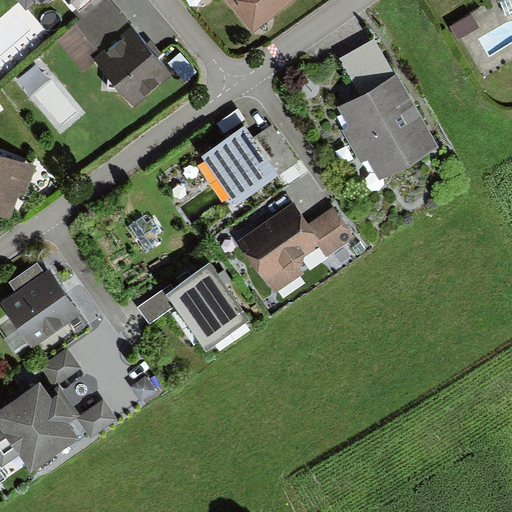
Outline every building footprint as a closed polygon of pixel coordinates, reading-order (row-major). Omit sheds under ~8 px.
[(113,0),(98,0),(75,19),(96,44),(128,17),(113,0)] [(227,0),(251,28),(285,0),(227,0)] [(473,10),(449,24),(457,38),(481,24),(473,10)] [(134,101),(172,70),(132,22),(95,53),(109,70),(108,83),(120,84),(134,101)] [(395,71),(374,34),(341,52),(362,90),(333,106),(372,176),(437,139),(397,70),(395,71)] [(201,147),(234,195),(275,168),(278,173),(296,161),(271,124),(257,134),(245,117),(201,147)] [(36,162),(0,147),(0,208),(9,212),(19,187),(25,190),(36,162)] [(296,198),(240,236),(276,288),(304,269),(298,260),(320,244),(326,252),(353,233),(333,204),(311,219),(296,198)] [(210,254),(166,284),(137,304),(149,321),(176,302),(204,342),(249,311),(210,254)] [(17,287),(1,298),(32,342),(52,328),(59,339),(83,322),(76,311),(80,308),(50,266),(44,270),(37,261),(11,279),(17,287)] [(67,345),(42,363),(55,383),(81,365),(67,345)] [(40,373),(0,399),(0,419),(4,425),(0,427),(0,458),(2,461),(20,449),(30,465),(80,431),(68,414),(75,409),(59,386),(52,391),(40,373)] [(146,373),(132,382),(143,398),(157,389),(146,373)] [(76,415),(91,435),(118,416),(103,396),(76,415)]
